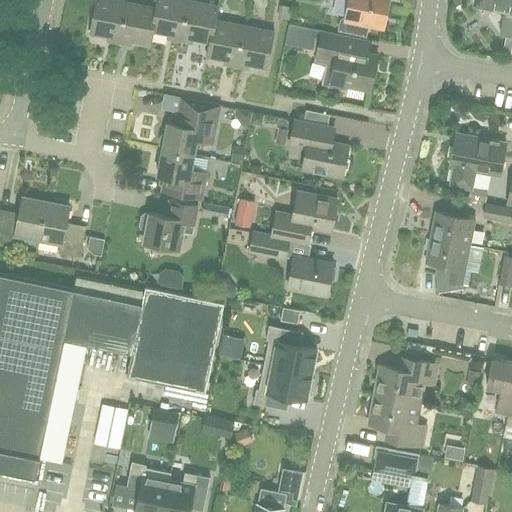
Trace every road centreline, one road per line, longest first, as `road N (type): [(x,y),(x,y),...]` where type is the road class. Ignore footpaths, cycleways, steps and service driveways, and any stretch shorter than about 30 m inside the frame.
road 1 (residential): [(362,296),(419,61)]
road 2 (residential): [(314,511),(362,296)]
road 3 (residential): [(362,296),(511,325)]
road 4 (residential): [(9,138),(21,121),(45,0)]
